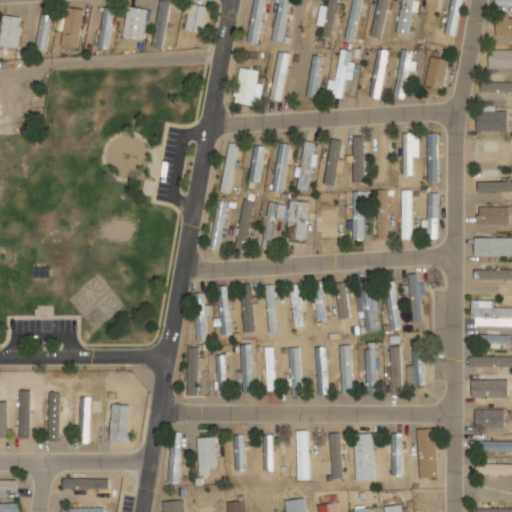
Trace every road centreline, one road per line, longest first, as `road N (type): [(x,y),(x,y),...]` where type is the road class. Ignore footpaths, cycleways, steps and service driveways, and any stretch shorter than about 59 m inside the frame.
road 1 (residential): [(149,511),(236,0)]
road 2 (residential): [(460,511),(459,112),(480,0)]
road 3 (residential): [(165,412),(460,411)]
road 4 (residential): [(190,270),(462,254)]
road 5 (residential): [(217,126),(460,108)]
road 6 (residential): [(0,357),(175,354)]
road 7 (residential): [(0,462),(158,458)]
